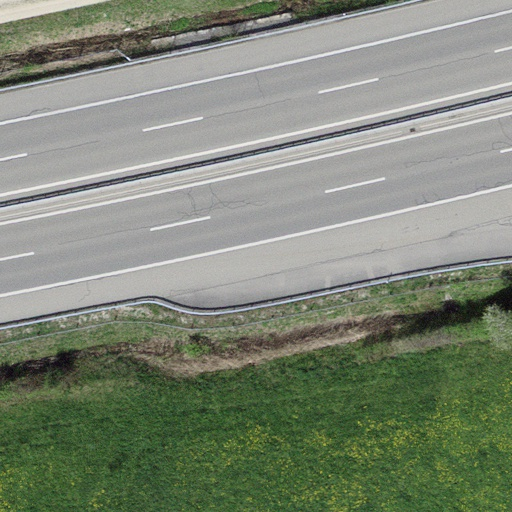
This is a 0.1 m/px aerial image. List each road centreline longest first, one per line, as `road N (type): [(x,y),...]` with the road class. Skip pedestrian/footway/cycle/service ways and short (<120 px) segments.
road 1 (motorway): [(511,44),(0,157)]
road 2 (motorway): [(0,261),(236,218),(511,151)]
